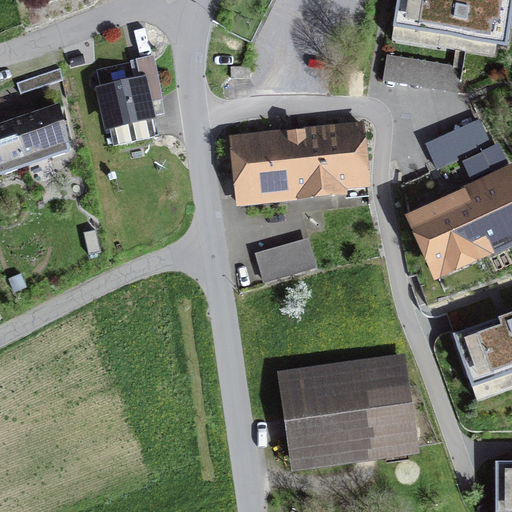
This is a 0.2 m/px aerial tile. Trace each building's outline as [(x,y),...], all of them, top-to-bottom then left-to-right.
[(506,0),(392,0),(388,39),(502,51),(506,0)] [(136,61),(95,69),(109,147),(156,139),(150,107),(162,104),(153,58),(136,61)] [(251,65),(230,65),(230,78),(251,79),(251,65)] [(14,123),(27,165),(68,152),(55,110),(14,123)] [(0,173),(27,165),(14,123),(0,127),(0,173)] [(359,127),(227,140),(233,202),(365,189),(359,127)] [(511,243),(511,175),(507,167),(399,220),(430,284),(511,243)] [(305,239),(253,255),(261,281),(313,265),(305,239)] [(511,377),(511,316),(443,345),(464,397),(511,377)] [(399,359),(274,377),(287,470),(413,451),(399,359)] [(511,511),(511,470),(489,470),(487,511),(511,511)]
